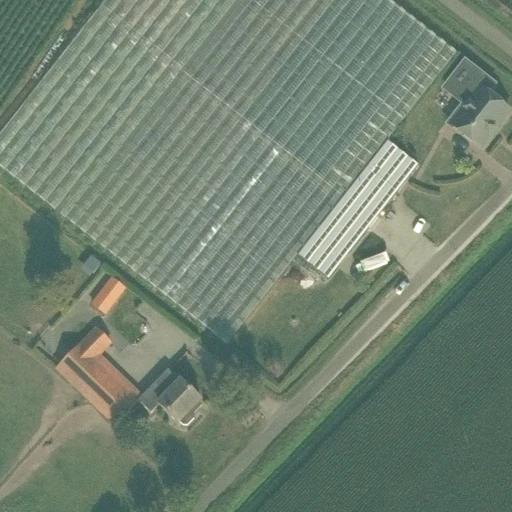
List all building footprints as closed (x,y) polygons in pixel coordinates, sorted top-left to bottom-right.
[(456,54),(387,0),(106,0),(0,134),(0,169),(226,347),(297,257),(328,281),(418,167),(387,142),(456,54)] [(445,86),(469,105),(451,127),(479,149),(509,112),(488,95),(495,86),(465,61),(445,86)] [(105,318),(125,290),(109,278),(89,306),(105,318)] [(111,347),(94,331),(56,371),(114,426),(137,402),(142,397),(101,358),(111,347)] [(167,371),(142,397),(137,402),(150,415),(158,407),(178,425),(179,424),(182,427),(187,427),(194,420),(193,415),(190,412),(200,402),(180,382),(180,383),(167,371)]
